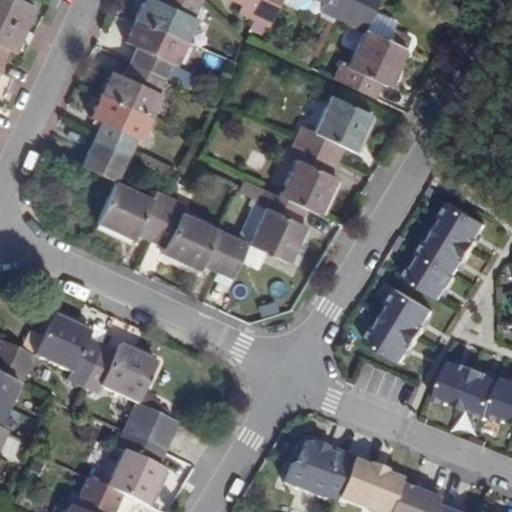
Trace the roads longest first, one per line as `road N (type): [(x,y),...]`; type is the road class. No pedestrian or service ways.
road 1 (residential): [(503,0),(327,310),(283,369)]
road 2 (residential): [(0,233),(283,369)]
road 3 (residential): [(283,369),(333,399),(511,470)]
road 4 (residential): [(87,0),(0,182)]
road 5 (residential): [(283,369),(254,437),(207,511)]
